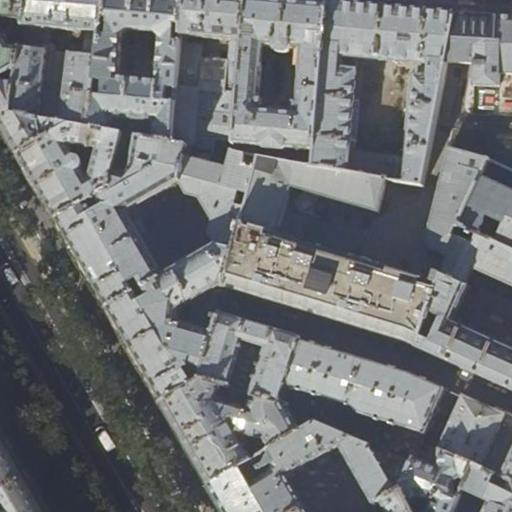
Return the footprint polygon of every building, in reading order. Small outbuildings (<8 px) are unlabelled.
[(0,18),(24,21),(26,0),(0,0),(0,79),(18,68),(21,49),(11,47),(8,41),(10,35),(7,30),(2,31),(0,29),(0,18)] [(26,0),(24,21),(21,49),(18,68),(13,116),(41,121),(53,123),(71,126),(89,129),(98,59),(49,53),(51,30),(70,32),(69,39),(83,40),(84,34),(101,35),(104,0),(26,0)] [(156,141),(173,144),(177,90),(183,0),(104,0),(101,35),(98,59),(89,129),(112,133),(113,119),(157,124),(156,141)] [(183,0),(177,90),(239,95),(246,0),(183,0)] [(235,139),(235,146),(263,148),(263,149),(265,151),(285,153),(286,153),(287,152),(288,151),(315,153),(328,4),(286,0),(246,0),(239,95),(235,139)] [(446,64),(455,15),(393,9),(328,4),(315,153),(314,169),(385,181),(423,187),(446,64)] [(476,16),(455,15),(446,64),(463,67),(475,69),(479,55),(482,55),(495,18),(476,16)] [(479,55),(475,69),(475,117),(511,117),(511,18),(502,18),(495,18),(482,55),(479,55)] [(13,116),(18,68),(0,79),(0,125),(14,150),(19,157),(71,126),(53,123),(52,133),(46,133),(46,130),(45,128),(44,126),(40,125),(41,121),(13,116)] [(134,157),(132,170),(127,176),(114,172),(109,191),(56,222),(101,300),(162,405),(197,385),(193,377),(194,371),(204,374),(215,334),(188,327),(191,310),(189,306),(220,288),(224,289),(225,288),(260,160),(260,159),(231,156),(229,169),(227,169),(211,166),(213,156),(212,155),(211,157),(199,155),(197,163),(191,161),(194,149),(212,151),(212,152),(214,153),(217,141),(235,139),(239,95),(177,90),(173,144),(156,141),(124,136),(119,154),(134,157)] [(119,154),(124,136),(112,133),(89,129),(71,126),(19,157),(40,194),(56,222),(109,191),(114,172),(119,154)] [(442,275),(417,348),(511,391),(511,250),(459,227),(482,177),(488,163),(450,152),(446,169),(427,243),(430,250),(449,258),(445,266),(442,275)] [(383,191),(385,181),(314,169),(284,164),(278,163),(260,160),(225,288),(227,288),(406,343),(417,348),(442,275),(436,274),(431,293),(419,289),(352,270),(271,246),(273,237),(277,238),(281,224),(291,187),(378,212),(379,206),(383,191)] [(511,189),(482,177),(459,227),(511,250),(511,189)] [(225,297),(215,334),(204,374),(202,382),(224,388),(240,393),(283,407),(284,405),(354,426),(348,438),(412,465),(402,490),(413,511),(455,511),(462,498),(455,495),(455,490),(457,483),(463,481),(468,483),(475,467),(511,483),(511,421),(463,399),(439,453),(438,469),(416,461),(444,391),(409,374),(301,342),(302,340),(247,323),(252,305),(225,297)] [(197,385),(162,405),(192,457),(209,487),(317,424),(348,438),(354,426),(284,405),(283,407),(240,393),(237,407),(220,402),(224,388),(202,382),(197,385)] [(0,511),(50,511),(38,490),(0,424),(0,511)] [(412,465),(348,438),(317,424),(209,487),(223,511),(307,511),(288,477),(340,447),(373,507),(381,502),(402,490),(412,465)] [(511,511),(511,483),(475,467),(468,483),(464,492),(490,503),(485,511),(511,511)] [(413,511),(402,490),(381,502),(387,511),(413,511)]
